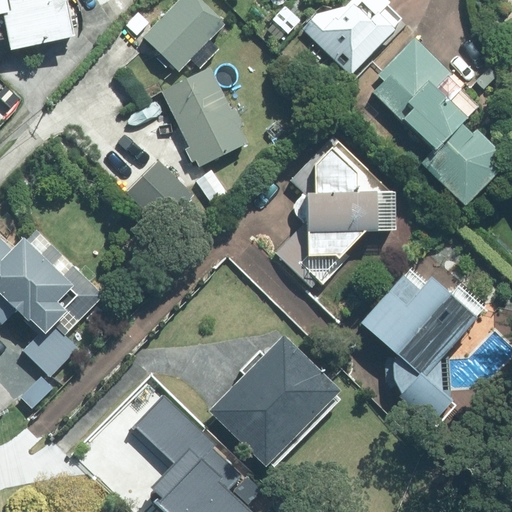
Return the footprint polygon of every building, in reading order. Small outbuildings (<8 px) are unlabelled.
[(61,38),(52,0),(0,0),(0,44),(2,51),(61,38)] [(178,71),(221,24),(195,0),(178,0),(142,38),(178,71)] [(313,13),(297,29),(344,74),(398,19),(383,4),(384,3),(385,2),(382,0),(347,0),(342,6),(313,13)] [(139,15),(125,29),(138,41),(152,27),(139,15)] [(456,207),(490,173),(479,162),(490,152),(468,131),(463,136),(453,126),(470,109),(441,81),(447,74),(411,37),(373,74),(379,80),(367,93),(425,151),(413,164),(456,207)] [(312,68),(300,56),(292,65),(304,77),(312,68)] [(158,93),(194,168),(242,144),(206,69),(158,93)] [(320,285),(349,255),(344,251),(362,232),(390,231),(389,193),(330,136),(286,182),(299,194),(298,194),(299,225),(273,252),(310,288),(317,281),(320,285)] [(190,195),(156,161),(125,193),(159,227),(190,195)] [(193,181),(210,203),(226,191),(210,169),(193,181)] [(489,227),(478,217),(468,226),(480,238),(489,227)] [(0,243),(0,301),(21,322),(22,320),(35,333),(20,349),(47,376),(75,348),(48,321),(75,295),(17,237),(5,249),(0,243)] [(396,394),(393,398),(430,431),(452,406),(446,400),(445,349),(480,309),(455,286),(445,298),(423,279),(421,282),(406,270),(384,294),(382,293),(354,324),(392,357),(388,365),(389,383),(396,394)] [(275,336),(200,411),(257,468),(331,392),(275,336)] [(219,467),(210,458),(218,450),(188,420),(154,454),(181,481),(161,502),(171,511),(271,511),(245,487),(249,483),(225,461),(219,467)]
